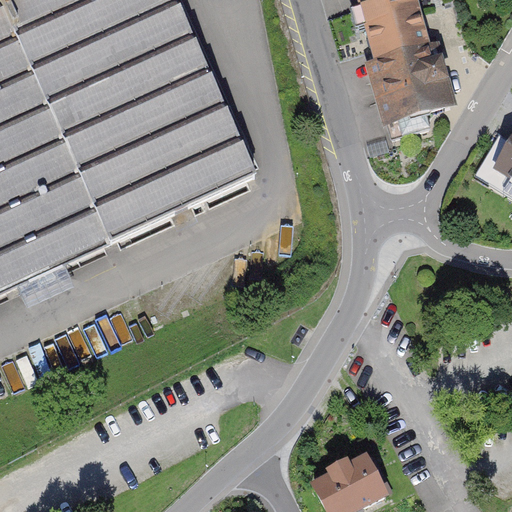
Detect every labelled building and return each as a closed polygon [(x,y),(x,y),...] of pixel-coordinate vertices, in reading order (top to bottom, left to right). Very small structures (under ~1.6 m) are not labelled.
[(0,296),(38,280),(40,287),(57,279),(53,273),(256,180),(173,0),(10,0),(5,2),(6,4),(0,7),(0,6),(0,296)] [(417,0),(404,0),(357,14),(373,68),(433,51),(417,0)] [(433,51),(373,68),(392,131),(451,113),(433,51)] [(511,147),(496,173),(511,182),(511,147)] [(367,464),(317,490),(328,511),(362,511),(386,500),(367,464)]
